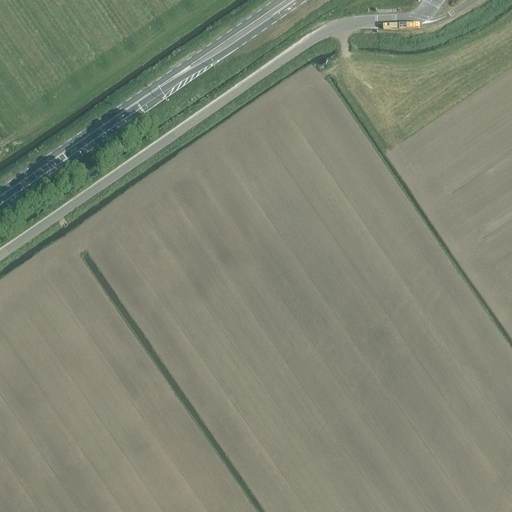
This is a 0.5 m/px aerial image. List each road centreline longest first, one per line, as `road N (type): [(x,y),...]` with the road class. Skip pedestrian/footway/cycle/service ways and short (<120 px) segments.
road 1 (unclassified): [(0,255),(317,36)]
road 2 (primary): [(0,199),(173,82)]
road 3 (primary): [(173,82),(301,0)]
road 4 (primary): [(279,0),(189,62),(173,82)]
road 5 (unclassified): [(317,36),(350,23),(413,21),(432,0)]
